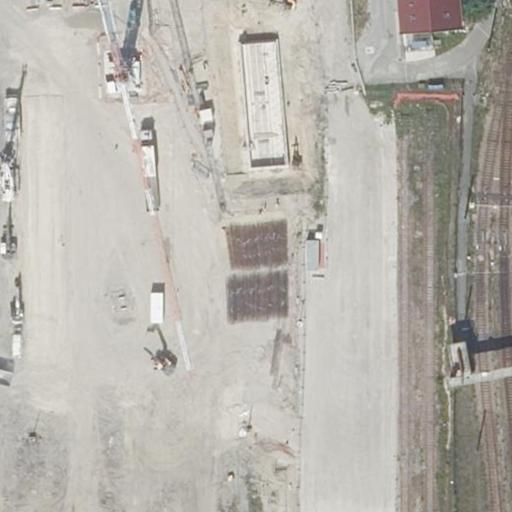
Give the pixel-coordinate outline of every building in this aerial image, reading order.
[(332,0),(222,0),(225,49),(335,42),(332,0)] [(402,0),(405,34),(465,29),(463,0),(402,0)] [(366,88),(315,90),(317,153),(368,151),(366,88)] [(274,126),(231,127),(233,211),(276,210),(274,126)] [(324,345),(248,347),(250,405),(325,403),(324,345)] [(328,511),(325,423),(262,426),(264,474),(257,474),(258,511),(328,511)]
